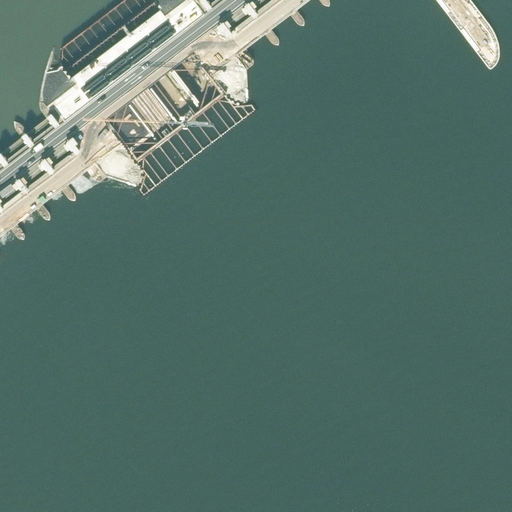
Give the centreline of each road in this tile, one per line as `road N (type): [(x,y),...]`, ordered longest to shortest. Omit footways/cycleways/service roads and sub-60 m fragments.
road 1 (motorway): [(0,225),(295,0)]
road 2 (motorway): [(237,0),(0,181)]
